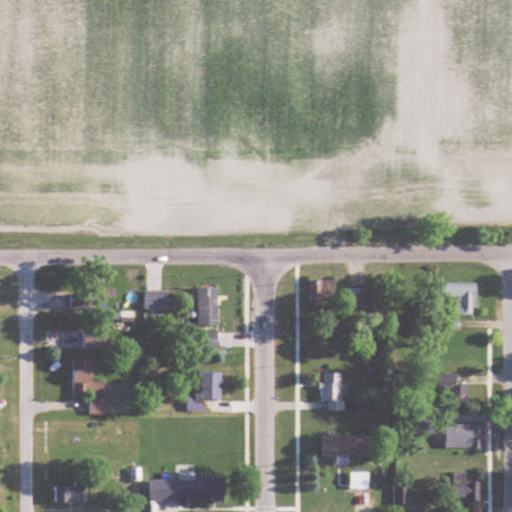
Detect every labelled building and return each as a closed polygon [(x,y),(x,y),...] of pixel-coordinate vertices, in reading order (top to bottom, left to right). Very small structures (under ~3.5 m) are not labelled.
[(310,280),(310,305),(335,305),(335,280),(310,280)] [(477,283),(444,283),(444,328),(458,328),(458,316),(477,316),(477,283)] [(198,326),(219,326),(219,287),(198,287),(198,326)] [(348,289),(348,309),(367,309),(367,289),(348,289)] [(167,315),(167,292),(145,292),(145,315),(167,315)] [(55,295),(55,310),(90,310),(90,295),(55,295)] [(219,331),(195,331),(195,350),(219,350),(219,331)] [(84,350),(108,350),(108,333),(84,333),(84,350)] [(72,394),(90,394),(90,415),(108,415),(108,383),(93,382),(93,361),(73,361),(72,394)] [(222,399),(223,373),(201,373),(201,396),(187,396),(186,411),(203,412),(204,399),(222,399)] [(343,374),(324,374),(324,409),(343,409),(343,374)] [(448,390),(448,408),(460,408),(460,374),(439,374),(439,390),(448,390)] [(486,447),(486,424),(445,424),(445,447),(486,447)] [(322,456),(368,456),(368,436),(322,436),(322,456)] [(369,473),(349,473),(349,491),(369,491),(369,473)] [(481,483),(466,483),(466,473),(452,473),(452,501),(481,501),(481,483)] [(149,500),(225,500),(225,478),(149,478),(149,500)] [(85,502),(85,485),(64,485),(64,502),(85,502)] [(393,505),(409,505),(409,487),(393,487),(393,505)]
